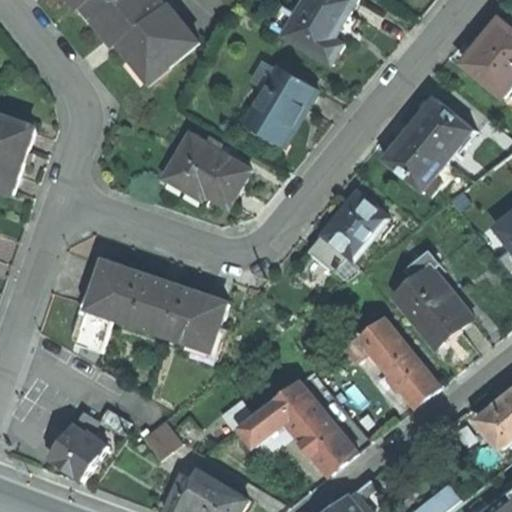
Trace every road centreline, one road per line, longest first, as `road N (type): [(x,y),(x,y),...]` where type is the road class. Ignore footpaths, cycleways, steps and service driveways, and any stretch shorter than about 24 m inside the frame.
road 1 (residential): [(468,0),(254,250),(212,249),(66,197)]
road 2 (residential): [(309,511),(511,358)]
road 3 (residential): [(8,0),(82,99),(83,133),(66,197)]
road 4 (residential): [(66,197),(0,383)]
